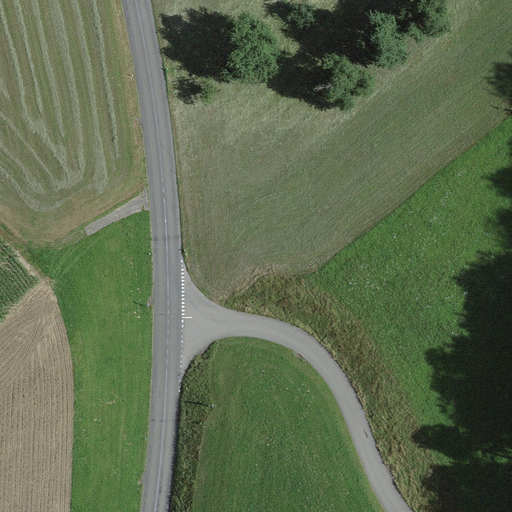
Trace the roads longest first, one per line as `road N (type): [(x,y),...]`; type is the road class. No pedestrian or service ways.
road 1 (unclassified): [(401,511),(338,377),(318,355),(272,327),(168,316)]
road 2 (unclassified): [(135,0),(163,146),(168,316)]
road 3 (unclassified): [(168,316),(162,511)]
